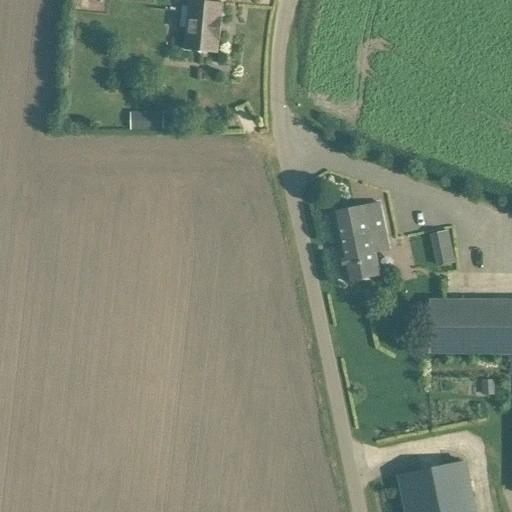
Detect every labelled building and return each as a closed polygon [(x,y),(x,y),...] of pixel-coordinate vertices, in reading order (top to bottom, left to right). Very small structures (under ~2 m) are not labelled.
[(185,0),(190,1),(185,49),(198,51),(218,53),(219,40),(220,40),(222,18),(223,3),(214,2),(214,0),(185,0)] [(163,112),(147,112),(147,130),(164,130),(163,112)] [(375,252),(389,249),(379,202),(332,212),(347,282),(380,275),(375,252)] [(434,265),(453,262),(448,229),(428,232),(434,265)] [(511,300),(430,300),(430,353),(511,353),(511,300)] [(400,475),(407,511),(475,511),(465,461),(400,475)]
